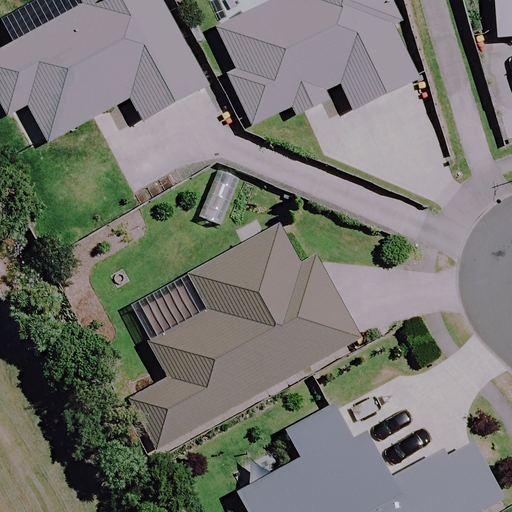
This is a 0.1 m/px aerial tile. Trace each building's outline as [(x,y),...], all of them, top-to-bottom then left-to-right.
[(210,90),(162,0),(83,0),(89,10),(0,57),(0,100),(10,118),(31,107),(50,144),(133,100),(146,124),(210,90)] [(396,0),(293,0),(294,0),(221,28),(237,72),(230,75),(250,127),(290,112),(293,122),(334,106),(328,91),(341,86),(351,113),(416,89),(395,31),(406,27),(396,0)] [(511,0),(498,0),(502,48),(511,47),(511,0)] [(302,259),(285,228),(189,279),(207,313),(151,344),(171,380),(129,403),(156,454),(365,341),(316,251),(302,259)] [(241,477),(248,491),(240,496),(248,511),(487,511),(510,500),(481,447),(448,465),(445,458),(393,486),(367,438),(353,445),(335,411),(289,435),(303,462),(278,475),(270,461),(241,477)]
